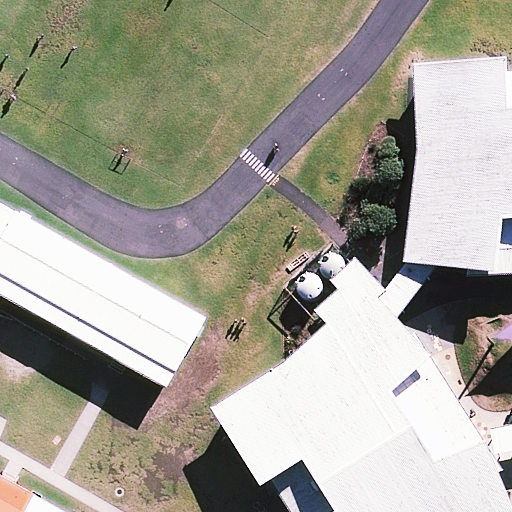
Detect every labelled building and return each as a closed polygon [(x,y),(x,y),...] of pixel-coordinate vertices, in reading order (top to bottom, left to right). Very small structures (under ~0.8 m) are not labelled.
[(511,58),(422,64),(425,150),(410,264),(411,264),(444,266),(503,271),(511,270),(511,58)] [(289,364),(219,408),(270,489),(278,484),(296,511),(511,511),(511,485),(500,456),(495,441),(491,444),(436,357),(439,355),(403,318),(386,300),(394,292),(392,289),(362,258),(356,263),(350,269),(341,277),(337,281),(346,290),(321,310),(335,324),(289,364)] [(403,318),(444,266),(411,264),(392,289),(394,292),(386,300),(403,318)] [(511,329),(503,335),(511,338),(511,329)] [(511,426),(495,431),(495,441),(500,456),(511,453),(511,426)] [(0,511),(21,511),(34,490),(0,471),(0,511)]
